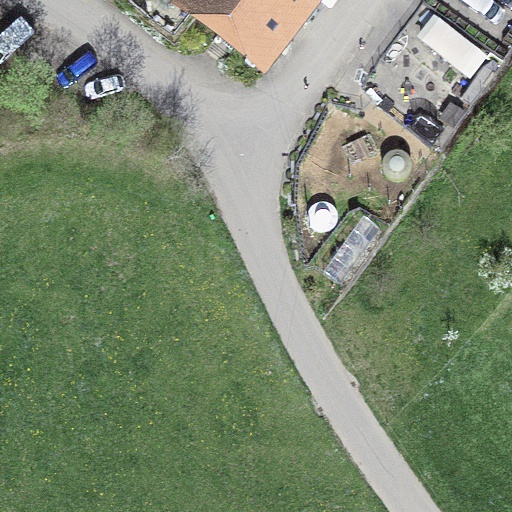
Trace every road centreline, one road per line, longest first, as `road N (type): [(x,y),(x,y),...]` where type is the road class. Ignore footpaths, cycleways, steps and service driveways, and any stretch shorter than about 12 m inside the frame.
road 1 (unclassified): [(45,0),(144,64),(231,160),(306,341),(415,511)]
road 2 (track): [(374,0),(231,160)]
